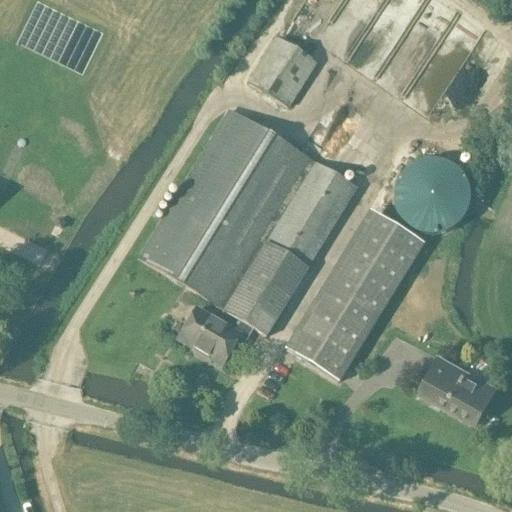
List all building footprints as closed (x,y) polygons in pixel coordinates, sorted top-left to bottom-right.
[(406,18),(420,0),(393,0),(389,5),(406,18)] [(287,110),(314,66),(275,42),(248,87),(287,110)] [(495,75),(508,60),(491,46),(478,61),(495,75)] [(227,114),(136,261),(224,314),(252,332),(265,339),(266,338),(265,338),(354,193),(227,114)] [(195,312),(177,342),(194,352),(196,348),(224,364),(238,339),(246,343),(252,332),(224,314),(217,325),(195,312)] [(337,385),(365,339),(337,321),(308,367),(337,385)] [(473,430),(493,394),(437,363),(417,399),(473,430)]
